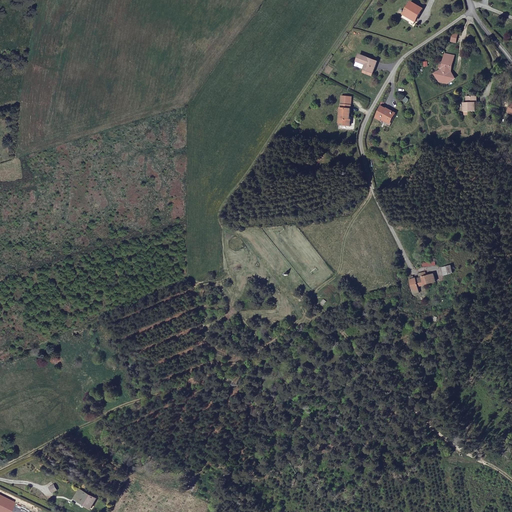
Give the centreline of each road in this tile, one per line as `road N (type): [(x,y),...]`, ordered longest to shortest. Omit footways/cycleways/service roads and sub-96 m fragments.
road 1 (track): [(309,315),(229,369),(150,396),(0,468)]
road 2 (residential): [(471,6),(401,57),(359,140),(374,192),(413,270)]
road 3 (track): [(374,192),(346,229),(341,271),(300,303)]
